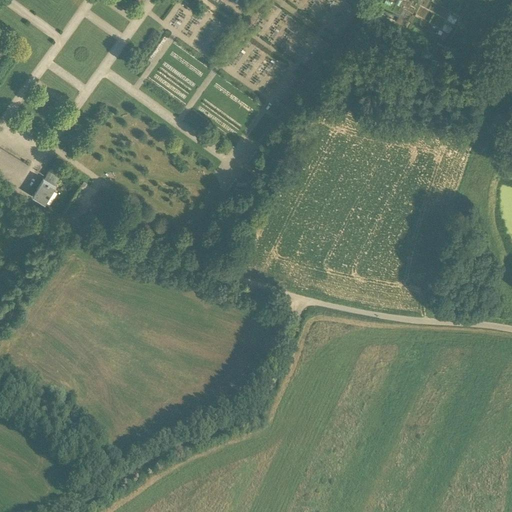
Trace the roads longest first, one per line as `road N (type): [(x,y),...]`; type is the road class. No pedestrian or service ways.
road 1 (unclassified): [(301,300),(257,414),(158,461),(77,511)]
road 2 (residential): [(301,300),(132,251),(0,189)]
road 3 (residential): [(511,331),(301,300)]
